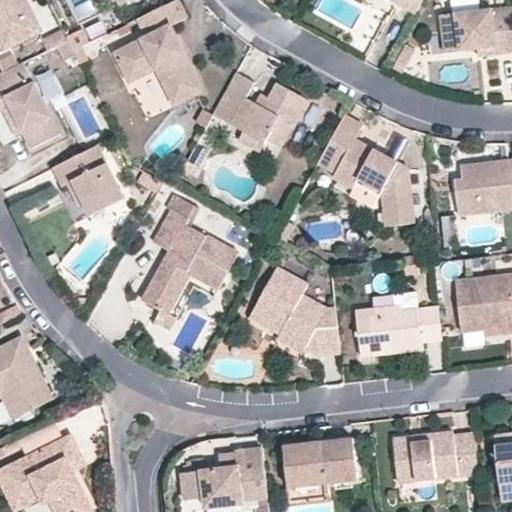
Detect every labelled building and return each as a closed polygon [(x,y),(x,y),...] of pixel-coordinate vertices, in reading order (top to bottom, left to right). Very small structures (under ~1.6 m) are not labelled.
[(0,0),(0,45),(3,52),(41,32),(25,0),(0,0)] [(188,18),(179,0),(178,0),(136,21),(145,37),(114,53),(126,77),(153,65),(156,72),(166,89),(173,86),(181,103),(204,91),(172,26),(188,18)] [(400,0),(398,5),(415,14),(423,0),(400,0)] [(499,53),(511,51),(511,5),(442,14),(444,34),(459,32),(460,48),(478,46),(497,43),(499,53)] [(459,32),(444,34),(446,50),(460,48),(459,32)] [(69,40),(65,33),(46,41),(49,50),(69,40)] [(480,55),(499,53),(497,43),(478,46),(480,55)] [(25,62),(0,74),(0,112),(3,111),(11,107),(25,135),(32,150),(61,134),(25,62)] [(153,65),(126,77),(130,85),(156,72),(153,65)] [(237,73),(213,116),(243,133),(265,145),(267,140),(281,148),(308,100),(276,82),(268,98),(264,107),(255,102),(247,98),(255,83),(237,73)] [(56,74),(40,78),(46,98),(61,94),(56,74)] [(174,106),(181,103),(173,86),(166,89),(174,106)] [(261,93),(255,102),(264,107),(268,98),(261,93)] [(11,107),(3,111),(16,140),(25,135),(11,107)] [(346,115),(319,165),(336,173),(334,178),(353,190),(357,184),(359,179),(383,192),(382,197),(387,228),(416,223),(409,169),(356,140),(364,125),(346,115)] [(265,145),(243,133),(238,142),(259,154),(265,145)] [(99,146),(53,168),(62,187),(67,185),(73,182),(84,205),(90,217),(125,199),(99,146)] [(459,216),(511,210),(511,159),(462,166),(464,179),(455,180),(459,216)] [(359,179),(357,184),(382,197),(383,192),(359,179)] [(73,182),(67,185),(78,208),(84,205),(73,182)] [(191,275),(219,291),(239,253),(186,225),(189,219),(172,209),(154,243),(170,252),(142,300),(169,315),(191,275)] [(318,357),(341,354),(336,308),(327,308),(302,295),(307,284),(277,268),(253,313),(268,320),(270,316),(286,326),(280,335),(306,350),(316,331),(318,357)] [(507,327),(508,334),(511,333),(511,273),(457,280),(462,332),(485,329),(507,327)] [(214,298),(219,291),(191,275),(169,315),(177,319),(194,288),(214,298)] [(0,315),(4,323),(22,314),(17,305),(0,313),(0,315)] [(423,343),(442,341),(438,306),(402,310),(401,305),(356,311),(362,358),(424,350),(423,343)] [(268,320),(253,313),(250,319),(280,335),(286,326),(270,316),(268,320)] [(486,337),(508,334),(507,327),(485,329),(486,337)] [(306,350),(318,357),(316,331),(306,350)] [(303,355),(306,350),(280,335),(277,341),(303,355)] [(0,390),(4,388),(18,417),(52,400),(21,337),(0,347),(0,390)] [(11,419),(18,417),(4,388),(0,390),(0,398),(1,398),(11,419)] [(400,481),(478,472),(473,431),(453,433),(453,430),(394,437),(400,481)] [(511,430),(494,432),(496,445),(511,442),(511,430)] [(96,511),(77,471),(71,459),(82,453),(73,435),(0,471),(0,478),(16,511),(23,509),(41,499),(53,502),(57,511),(96,511)] [(353,438),(284,445),(288,489),(358,480),(353,438)] [(511,442),(496,445),(499,483),(511,481),(511,442)] [(245,502),(268,499),(262,447),(236,451),(238,466),(221,468),(181,475),(185,499),(204,497),(205,510),(245,505),(245,502)] [(219,453),(221,468),(238,466),(236,451),(219,453)] [(71,459),(77,471),(88,465),(82,453),(71,459)] [(57,511),(53,502),(41,499),(23,509),(24,511),(57,511)] [(252,511),(267,511),(267,503),(253,503),(252,511)]
